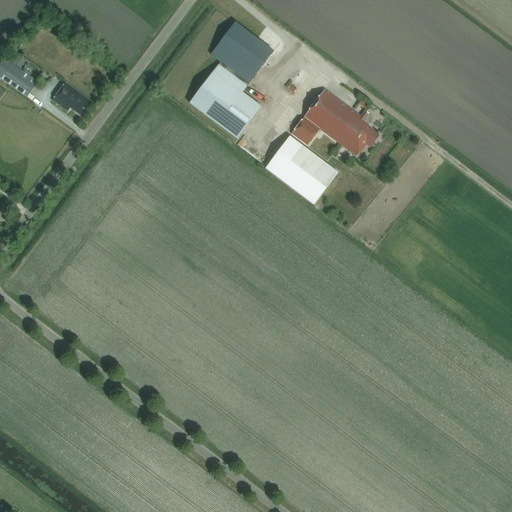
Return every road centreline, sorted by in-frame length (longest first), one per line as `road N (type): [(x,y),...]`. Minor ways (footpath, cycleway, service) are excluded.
road 1 (unclassified): [(285,511),(0,294)]
road 2 (unclassified): [(0,253),(192,0)]
